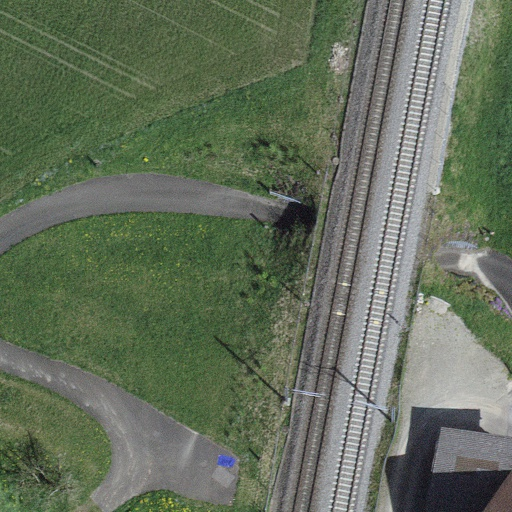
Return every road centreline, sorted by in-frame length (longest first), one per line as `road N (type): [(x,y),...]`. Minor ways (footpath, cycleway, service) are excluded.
road 1 (track): [(0,238),(64,203),(178,192),(305,214),(457,257),(511,282)]
road 2 (track): [(90,511),(147,462),(142,436),(80,384),(0,351)]
road 3 (track): [(511,422),(446,413),(432,421),(411,462),(400,511)]
